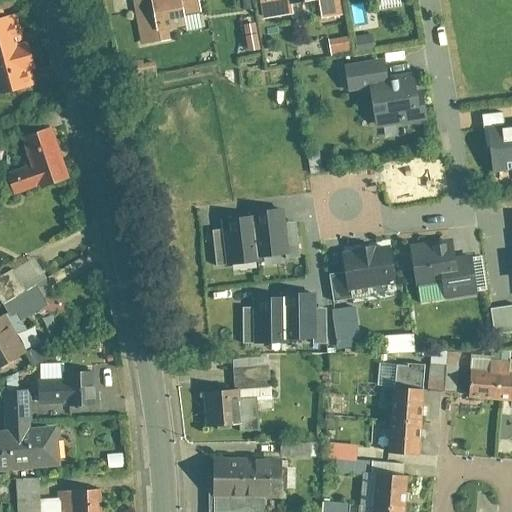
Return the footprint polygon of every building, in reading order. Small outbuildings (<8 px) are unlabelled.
[(0,0),(0,78),(17,73),(12,56),(19,54),(11,29),(0,32),(0,0)] [(197,10),(195,0),(131,0),(140,44),(166,40),(163,27),(179,24),(178,13),(197,10)] [(283,0),(285,8),(322,0),(283,0)] [(348,34),(352,52),(369,48),(366,31),(348,34)] [(323,36),(325,54),(346,52),(344,34),(323,36)] [(153,60),(122,59),(122,76),(153,76),(153,60)] [(369,80),(377,129),(421,122),(413,73),(369,80)] [(0,155),(0,169),(3,180),(58,163),(40,107),(10,117),(20,149),(0,155)] [(511,122),(485,126),(492,176),(511,173),(511,122)] [(284,220),(283,208),(251,212),(255,253),(280,251),(281,257),(295,256),(291,219),(284,220)] [(255,253),(251,212),(213,216),(214,227),(206,228),(209,258),(255,253)] [(342,248),(349,295),(400,288),(393,240),(342,248)] [(454,240),(408,248),(417,292),(442,288),(445,304),(482,297),(474,253),(457,256),(454,240)] [(32,284),(41,280),(31,259),(0,274),(0,290),(13,317),(42,303),(32,284)] [(309,305),(309,290),(276,291),(276,336),(307,336),(307,342),(322,342),(321,305),(309,305)] [(276,336),(276,291),(246,291),(246,305),(236,305),(237,337),(276,336)] [(511,301),(484,306),(488,333),(511,329),(511,301)] [(330,346),(352,345),(350,304),(327,305),(330,346)] [(0,341),(10,335),(0,319),(0,341)] [(373,432),(408,435),(414,376),(448,379),(452,339),(424,336),(423,351),(381,347),(373,432)] [(222,367),(189,372),(195,420),(251,413),(247,385),(266,383),(261,347),(220,352),(222,367)] [(456,382),(511,388),(511,353),(460,347),(456,382)] [(23,389),(85,385),(83,354),(55,355),(53,370),(0,373),(0,463),(3,463),(32,461),(63,459),(54,409),(23,410),(23,389)] [(257,511),(259,477),(287,478),(289,440),(203,436),(199,511),(257,511)] [(347,511),(392,511),(400,455),(324,445),(321,465),(353,469),(347,511)] [(6,511),(97,506),(95,473),(50,475),(51,483),(33,484),(32,461),(3,463),(6,511)] [(330,511),(331,511),(336,511),(344,511),(346,502),(319,498),(316,511),(330,511)]
